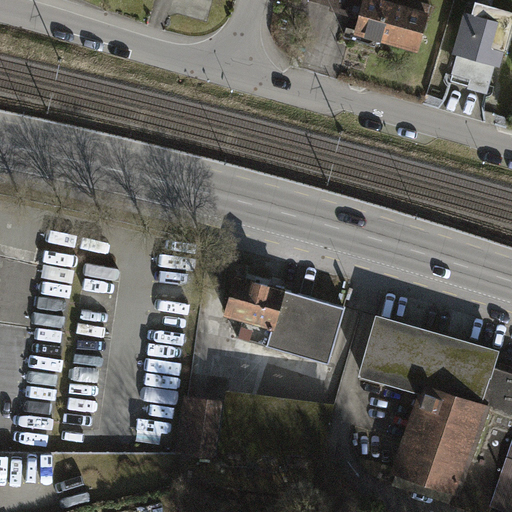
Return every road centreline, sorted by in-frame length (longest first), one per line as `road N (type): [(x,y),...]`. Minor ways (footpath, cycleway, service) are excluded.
road 1 (primary): [(0,148),(236,202),(511,282)]
road 2 (residential): [(229,72),(511,143)]
road 3 (residential): [(0,6),(229,72)]
